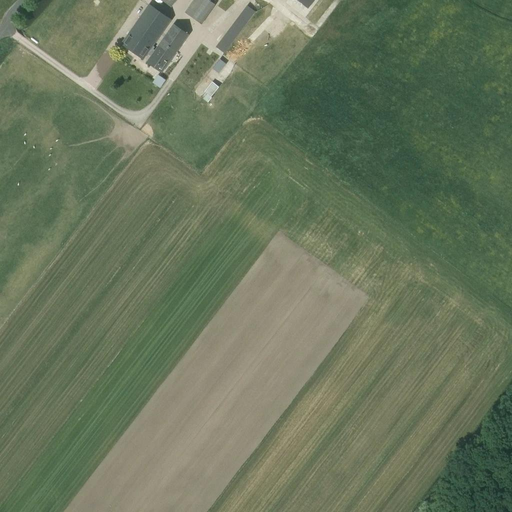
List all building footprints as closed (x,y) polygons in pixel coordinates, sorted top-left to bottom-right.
[(215,0),(192,0),(184,12),(200,23),(213,4),(213,3),(215,0)] [(153,46),(171,20),(149,4),(121,44),(144,60),(147,54),(153,46)] [(224,53),(255,12),(247,6),(216,47),(224,53)] [(162,72),(188,35),(173,25),(155,51),(153,49),(154,47),(153,46),(147,54),(151,57),(147,62),(162,72)] [(220,59),(213,68),(218,71),(224,63),(220,59)] [(153,83),(160,88),(165,80),(158,76),(153,83)] [(206,93),(207,94),(203,98),(208,102),(212,98),(211,97),(219,87),(214,83),(206,93)]
